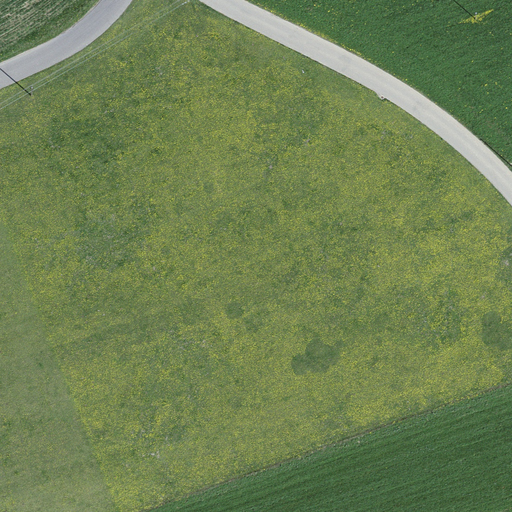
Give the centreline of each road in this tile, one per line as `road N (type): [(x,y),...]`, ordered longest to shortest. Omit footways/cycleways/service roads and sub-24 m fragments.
road 1 (unclassified): [(219,0),(396,89),(478,151),(511,188)]
road 2 (unclassified): [(0,75),(85,30),(116,0)]
